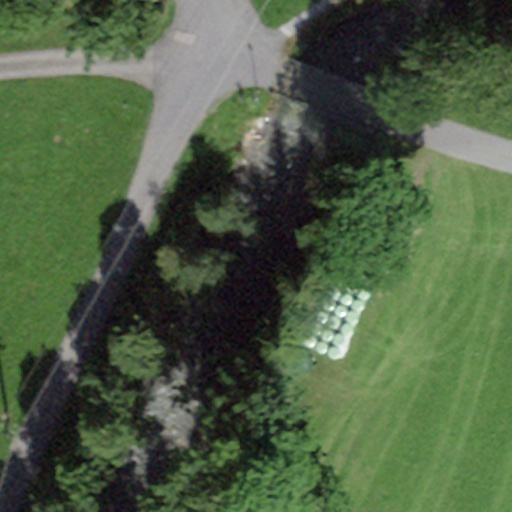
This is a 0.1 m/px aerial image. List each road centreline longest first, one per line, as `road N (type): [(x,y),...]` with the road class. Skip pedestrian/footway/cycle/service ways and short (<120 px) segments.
road 1 (unclassified): [(262,51),(214,47),(176,72),(154,173),(5,511)]
road 2 (unclassified): [(262,51),(290,75),(511,151)]
